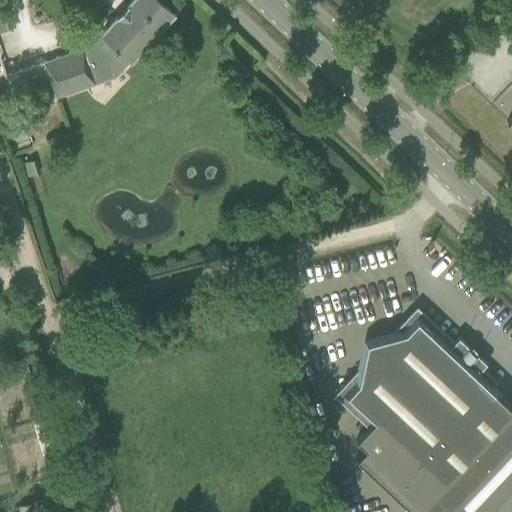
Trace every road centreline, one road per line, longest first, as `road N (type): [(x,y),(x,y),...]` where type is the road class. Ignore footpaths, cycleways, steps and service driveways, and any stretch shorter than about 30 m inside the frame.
road 1 (track): [(47,325),(411,225),(474,165)]
road 2 (track): [(0,181),(115,511)]
road 3 (secondary): [(511,238),(260,0)]
